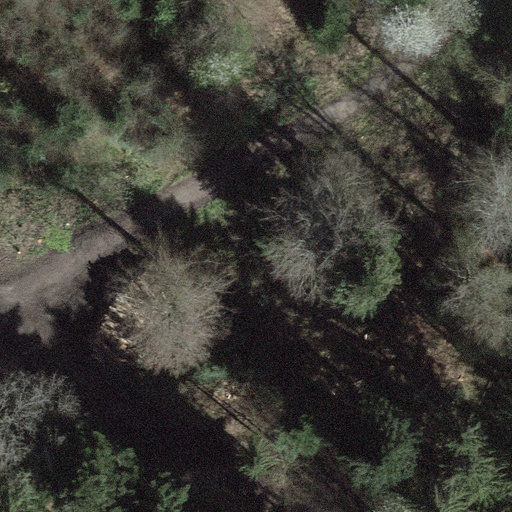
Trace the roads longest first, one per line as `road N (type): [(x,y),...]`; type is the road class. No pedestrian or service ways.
road 1 (track): [(0,293),(393,81),(478,0)]
road 2 (track): [(322,511),(0,340)]
